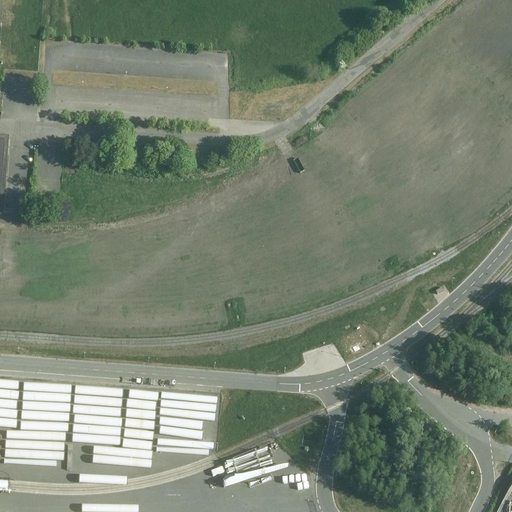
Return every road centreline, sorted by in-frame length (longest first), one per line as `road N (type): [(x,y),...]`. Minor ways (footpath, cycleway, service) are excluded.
road 1 (unclassified): [(511,238),(427,325),(339,380),(287,386),(0,364)]
road 2 (unknown): [(47,102),(224,111)]
